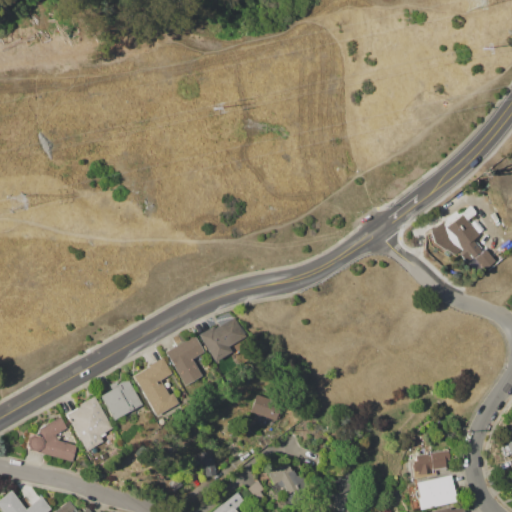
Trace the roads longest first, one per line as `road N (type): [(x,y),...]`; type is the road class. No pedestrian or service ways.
road 1 (tertiary): [(0,417),(182,313),(290,279)]
road 2 (residential): [(492,511),(475,483),(472,450),(485,411),(511,371),(505,321)]
